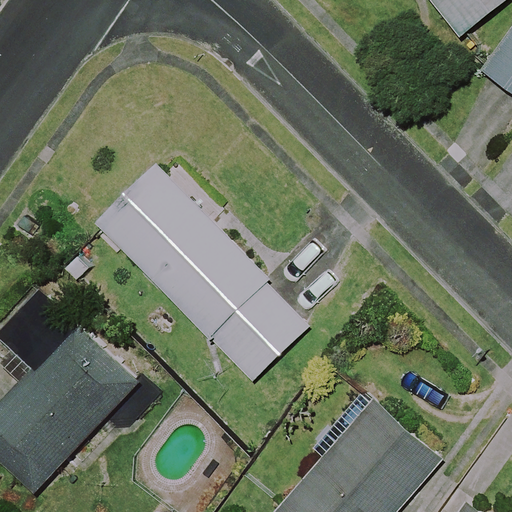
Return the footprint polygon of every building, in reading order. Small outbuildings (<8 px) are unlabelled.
[(511,0),(434,0),(464,38),(511,0)] [(511,32),(483,74),(511,94),(511,32)] [(317,324),(164,166),(103,224),(256,383),(317,324)] [(0,352),(29,383),(0,411),(0,456),(39,496),(150,386),(51,287),(0,337),(0,352)] [(327,462),(283,511),(406,511),(453,458),(383,397),(377,404),(364,392),(313,450),(327,462)] [(498,511),(479,499),(470,511),(498,511)]
